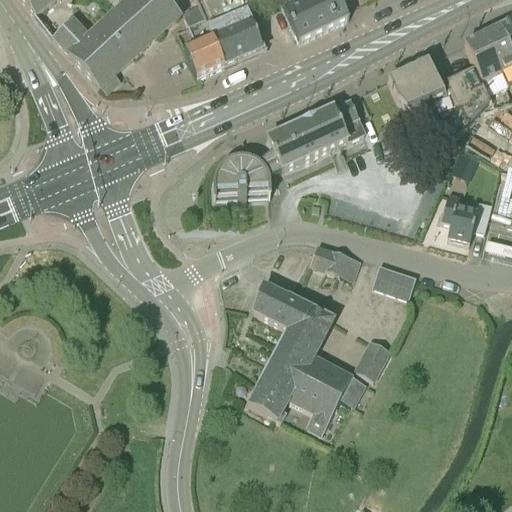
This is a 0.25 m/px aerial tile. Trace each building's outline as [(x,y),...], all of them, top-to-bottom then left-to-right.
[(62,0),(22,0),(19,3),(34,22),(62,0)] [(97,95),(179,22),(158,0),(118,0),(126,9),(88,45),(73,29),(51,44),(97,95)] [(245,17),(247,5),(244,0),(206,0),(215,19),(235,67),(235,66),(256,57),(255,54),(257,50),(260,49),(245,17)] [(275,0),(282,13),(298,48),(347,25),(342,13),(336,0),(275,0)] [(188,19),(183,21),(188,32),(204,25),(199,14),(197,9),(185,14),(188,19)] [(196,84),(224,72),(204,25),(188,32),(195,50),(184,54),(196,84)] [(511,27),(497,34),(511,65),(511,27)] [(483,41),(477,44),(496,81),(501,79),(507,91),(511,88),(511,65),(497,34),(489,38),(483,41)] [(477,44),(463,51),(473,74),(479,89),(484,101),(507,91),(501,79),(496,81),(477,44)] [(473,74),(436,91),(426,68),(388,86),(396,105),(424,131),(424,132),(453,147),(487,107),(473,74)] [(269,191),(268,188),(268,185),(363,141),(348,108),(266,145),(271,157),(257,169),(250,166),(239,164),(235,165),(231,166),(227,168),(223,171),(219,174),(216,178),(214,183),(214,184),(213,188),(213,192),(213,207),(215,205),(215,204),(237,203),(237,209),(246,209),(246,203),(260,203),(267,202),(267,203),(269,205),(269,191)] [(459,156),(451,175),(463,181),(472,162),(474,158),(461,152),(459,156)] [(442,221),(440,229),(449,231),(450,231),(446,246),(468,251),(472,237),(484,240),(488,223),(489,221),(491,212),(477,208),(474,217),(456,213),(459,204),(447,201),(442,221)] [(309,271),(325,277),(331,258),(316,253),(309,271)] [(325,277),(333,280),(338,282),(346,262),(331,258),(325,277)] [(346,262),(338,282),(351,287),(359,266),(346,262)] [(383,297),(390,276),(378,272),(371,293),(383,297)] [(395,301),(403,280),(390,276),(383,297),(395,301)] [(403,280),(395,301),(408,306),(415,285),(403,280)] [(272,330),(285,302),(262,291),(252,319),(272,330)] [(285,302),(272,330),(285,337),(275,356),(307,374),(313,363),(292,352),(296,342),(310,314),(311,314),(286,302),(285,302)] [(296,342),(292,352),(313,363),(333,326),(310,314),(296,342)] [(354,377),(372,387),(388,357),(370,347),(354,377)] [(275,356),(257,390),(289,408),(307,374),(275,356)] [(307,374),(289,408),(312,420),(336,375),(325,369),(313,363),(307,374)] [(364,390),(336,375),(312,420),(306,431),(322,440),(339,407),(351,413),(364,390)] [(257,390),(246,410),(278,428),(280,429),(286,418),(284,417),(289,408),(257,390)]
